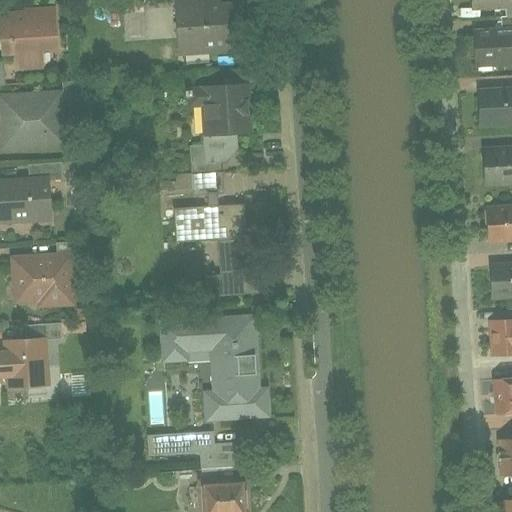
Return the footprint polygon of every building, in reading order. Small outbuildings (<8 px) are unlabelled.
[(144,36),(142,0),(121,0),(123,37),(144,36)] [(240,0),(239,0),(173,8),(179,58),(247,50),(240,0)] [(52,9),(0,10),(0,55),(54,53),(52,9)] [(511,32),(475,34),(476,65),(511,64),(511,32)] [(231,84),(199,87),(203,137),(236,134),(231,84)] [(0,93),(0,138),(0,148),(69,144),(66,90),(0,93)] [(511,94),(477,95),(477,122),(511,121),(511,94)] [(511,152),(488,152),(487,181),(511,181),(511,152)] [(0,223),(53,220),(50,178),(0,181),(0,223)] [(511,205),(483,206),(485,242),(511,241),(511,205)] [(250,211),(174,218),(175,244),(221,240),(225,288),(256,286),(250,211)] [(71,250),(10,256),(14,305),(35,303),(36,311),(76,307),(71,250)] [(511,263),(491,265),(493,302),(511,301),(511,263)] [(204,390),(206,424),(271,421),(270,386),(249,387),(246,319),(158,323),(160,355),(210,353),(212,390),(204,390)] [(511,320),(491,321),(492,356),(511,355),(511,320)] [(53,334),(3,337),(5,390),(56,388),(53,334)] [(511,377),(493,377),(493,418),(511,418),(511,377)] [(213,449),(212,431),(145,435),(147,453),(213,449)] [(511,437),(499,438),(502,475),(511,474),(511,437)] [(238,511),(237,486),(197,489),(198,511),(238,511)]
